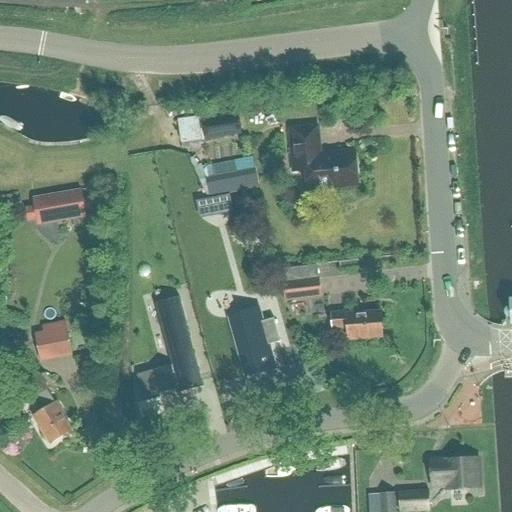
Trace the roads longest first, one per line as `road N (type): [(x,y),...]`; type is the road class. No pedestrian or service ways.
road 1 (unclassified): [(93,511),(164,470),(244,438),(415,407),(436,388),(465,336)]
road 2 (unclassified): [(0,39),(166,60),(415,34)]
road 3 (unclassified): [(465,336),(446,308),(430,79),(415,34)]
